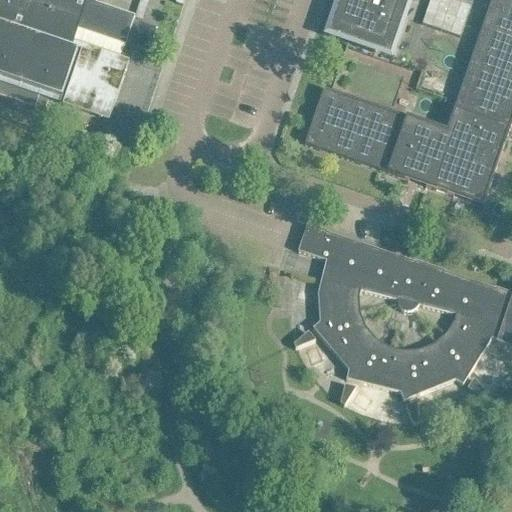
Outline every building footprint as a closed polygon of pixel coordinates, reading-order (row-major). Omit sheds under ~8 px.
[(0,0),(0,101),(34,113),(39,97),(60,104),(59,107),(60,108),(77,57),(71,55),(72,52),(81,55),(63,110),(108,125),(128,66),(73,48),(77,36),(124,51),(126,48),(147,55),(151,44),(129,37),(133,24),(134,22),(95,9),(97,0),(0,0)] [(387,55),(405,0),(344,0),(332,36),(387,55)] [(469,11),(437,0),(430,0),(421,28),(459,41),(469,11)] [(511,0),(492,0),(481,33),(511,43),(511,0)] [(502,155),(511,125),(511,43),(481,33),(446,137),(331,97),(323,94),(304,150),(408,186),(409,181),(426,187),(425,191),(453,201),(457,190),(486,200),(496,172),(492,170),(498,153),(502,155)] [(511,299),(494,293),(494,294),(443,277),(444,276),(414,266),(414,268),(326,238),(326,237),(306,230),(297,257),(335,270),(331,288),(320,285),(317,299),(317,300),(319,328),(312,334),(347,376),(345,385),(399,398),(403,407),(454,386),(462,390),(491,344),(508,351),(511,343),(511,299)] [(250,268),(247,278),(263,282),(265,272),(250,268)] [(295,354),(315,346),(307,338),(293,350),(295,354)] [(483,404),(486,401),(473,384),(467,394),(483,404)] [(343,412),(355,393),(344,391),(339,409),(343,412)] [(412,430),(417,430),(415,408),(405,412),(412,430)]
